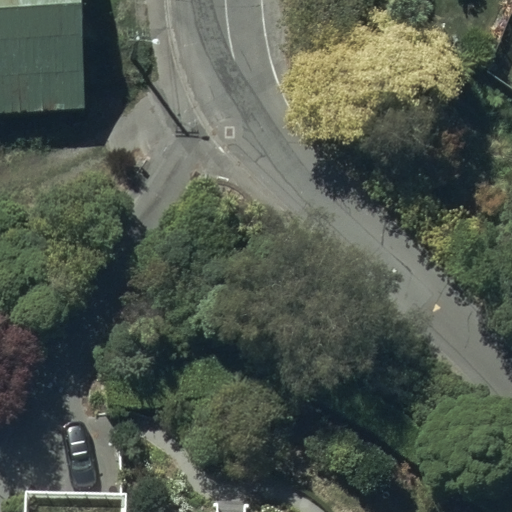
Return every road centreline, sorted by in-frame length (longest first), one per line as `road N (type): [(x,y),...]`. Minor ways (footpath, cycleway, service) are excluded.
road 1 (residential): [(511,392),(289,175),(250,127),(226,77),(215,0)]
road 2 (track): [(237,104),(0,201)]
